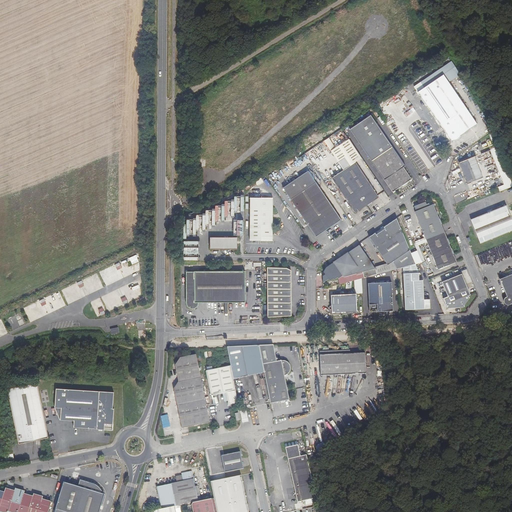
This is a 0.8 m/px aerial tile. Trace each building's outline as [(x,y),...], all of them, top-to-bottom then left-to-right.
[(417,91),(444,132),(445,130),(447,127),(449,126),(452,125),(455,125),(458,126),(460,129),(461,131),(461,134),(476,124),(447,82),(460,73),(451,61),(420,82),(424,87),(417,91)] [(258,68),(251,71),(255,78),(261,75),(258,68)] [(277,78),(284,74),(280,68),(274,72),(277,78)] [(290,85),(284,89),(289,95),(295,91),(290,85)] [(257,102),(264,96),(260,91),(253,98),(257,102)] [(399,101),(401,105),(407,103),(409,109),(411,108),(407,97),(399,101)] [(237,109),(242,103),(237,98),(231,103),(237,109)] [(264,109),(268,116),(274,113),(270,106),(264,109)] [(305,113),(309,119),(315,116),(311,109),(305,113)] [(392,192),(393,193),(395,192),(394,191),(402,185),(403,187),(407,183),(406,182),(409,180),(410,182),(412,180),(411,179),(403,167),(405,166),(372,115),(351,129),(392,192)] [(250,127),(257,124),(254,117),(247,120),(250,127)] [(461,136),(461,134),(461,131),(460,129),(458,126),(455,125),(452,125),(449,126),(447,127),(445,130),(444,132),(445,135),(446,138),(448,140),(451,141),(454,141),(457,140),(459,138),(461,136)] [(484,177),(476,156),(459,163),(467,184),(484,177)] [(332,178),(355,213),(359,210),(362,210),(374,202),(374,200),(379,197),(356,163),(332,178)] [(341,220),(308,171),(283,188),(315,237),(341,220)] [(271,241),(272,198),(250,197),(249,240),(271,241)] [(414,211),(425,238),(444,231),(440,224),(442,223),(440,218),(439,219),(432,204),(429,205),(428,202),(426,203),(425,201),(413,205),(416,211),(414,211)] [(511,231),(511,219),(507,206),(471,221),(481,244),(511,231)] [(403,267),(415,264),(416,263),(396,217),(368,237),(386,264),(392,261),(397,269),(403,267)] [(450,243),(444,231),(425,238),(439,269),(456,262),(453,254),(454,253),(449,244),(450,243)] [(237,238),(211,238),(211,249),(237,249),(237,238)] [(346,277),(376,269),(360,245),(349,252),(348,251),(334,260),(334,262),(327,266),(324,272),(326,274),(323,276),(323,283),(329,279),(331,281),(335,279),(336,280),(341,276),(341,277),(344,276),(346,277)] [(125,266),(122,260),(114,264),(117,270),(125,266)] [(419,274),(415,264),(403,267),(405,310),(424,310),(423,309),(430,308),(430,300),(424,300),(423,280),(419,281),(419,274)] [(287,268),(267,268),(267,317),(291,316),(291,271),(287,268)] [(195,273),(186,273),(186,301),(186,302),(187,304),(188,306),(191,307),(193,308),(196,307),(198,305),(198,302),(245,303),(246,272),(195,271),(195,273)] [(511,273),(500,279),(507,295),(505,296),(503,298),(503,300),(503,302),(504,304),(506,306),(508,306),(511,304),(511,273)] [(471,295),(463,274),(442,282),(447,297),(444,298),(448,309),(462,308),(469,298),(469,296),(471,295)] [(392,310),(392,282),(369,283),(370,311),(392,310)] [(357,313),(356,294),(330,295),(330,304),(327,309),(331,312),(331,314),(357,313)] [(98,310),(102,315),(106,312),(103,307),(98,310)] [(273,345),(259,346),(271,403),(290,399),(285,375),(288,374),(290,372),(291,369),(291,367),(291,365),(290,364),(288,362),(287,360),(285,360),(277,361),(273,345)] [(366,373),(365,352),(350,353),(350,349),(320,351),(321,375),(366,373)] [(241,353),(229,355),(231,366),(233,377),(245,375),(241,353)] [(209,424),(196,356),(179,359),(175,366),(178,383),(173,390),(181,429),(209,424)] [(233,377),(231,366),(206,370),(211,395),(227,392),(229,404),(238,402),(233,377)] [(47,438),(35,384),(5,390),(17,444),(47,438)] [(110,409),(111,392),(55,389),(53,408),(59,408),(58,420),(72,421),(72,427),(110,429),(112,409),(110,409)] [(247,410),(241,411),(243,423),(249,421),(247,410)] [(161,416),(164,428),(171,426),(168,414),(161,416)] [(298,439),(277,444),(289,501),(296,500),(304,498),(316,496),(307,454),(301,455),(298,439)] [(243,468),(240,452),(222,455),(225,471),(243,468)] [(193,477),(192,469),(182,471),(183,479),(193,477)] [(248,511),(241,475),(211,481),(214,496),(216,511),(248,511)] [(198,500),(193,477),(183,479),(156,485),(161,507),(174,504),(191,501),(198,500)] [(99,511),(105,494),(103,490),(101,488),(99,487),(93,486),(94,483),(81,479),(79,486),(65,482),(55,511),(99,511)] [(48,511),(52,503),(43,501),(43,498),(34,495),(34,498),(24,495),(25,492),(16,490),(15,492),(7,490),(5,494),(0,492),(0,511),(48,511)] [(216,511),(214,496),(198,500),(191,501),(193,511),(216,511)]
